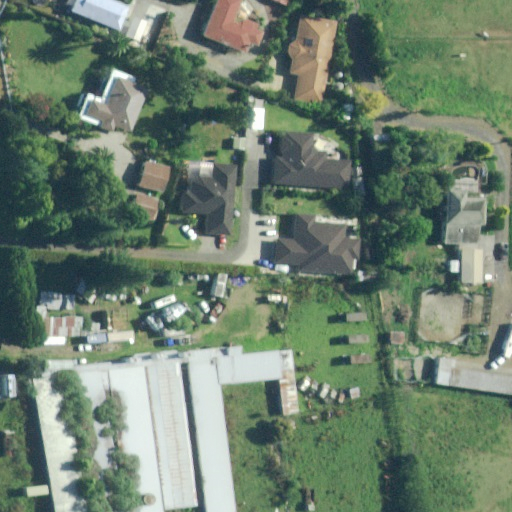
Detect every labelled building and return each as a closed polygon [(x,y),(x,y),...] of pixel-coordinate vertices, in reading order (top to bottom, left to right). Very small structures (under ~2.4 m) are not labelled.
[(114,29),(123,6),(123,5),(109,0),(69,0),(65,10),(81,16),(114,29)] [(211,0),(197,35),(241,53),(245,41),(253,44),(258,30),(252,28),(253,23),(238,17),(236,22),(229,19),(235,0),(211,0)] [(329,20),(302,15),(296,14),(293,39),(286,43),(286,49),(285,52),(289,58),(287,73),(295,74),(291,99),(320,104),(333,20),(329,20)] [(130,15),(122,35),(136,40),(144,21),(130,15)] [(123,131),(139,87),(127,82),(129,77),(105,68),(94,98),(80,93),(71,116),(92,124),(91,127),(105,132),(106,129),(107,125),(123,131)] [(301,116),(286,114),(284,123),(300,126),(301,116)] [(258,119),(238,118),(237,138),(257,140),(258,119)] [(308,144),(309,135),(309,132),(279,130),(279,134),(276,134),(275,151),(277,151),(277,156),(271,155),(269,181),(269,183),(289,184),(317,186),(344,187),(346,159),(345,159),(321,158),(322,150),(313,149),(308,144)] [(367,135),(370,159),(384,158),(381,133),(367,135)] [(227,145),(226,156),(235,157),(235,145),(227,145)] [(349,158),(351,175),(359,174),(357,157),(349,158)] [(148,189),(157,191),(164,167),(140,161),(134,185),(148,189)] [(227,222),(232,164),(206,162),(206,165),(205,176),(193,175),(186,181),(185,191),(182,191),(179,191),(177,212),(194,213),(199,214),(203,214),(202,231),(201,233),(226,235),(227,222)] [(351,177),(353,191),(362,189),(359,176),(351,177)] [(457,188),(455,188),(437,188),(437,223),(438,223),(438,243),(452,244),(452,249),(455,249),(455,259),(454,261),(446,261),(445,271),(455,271),(455,282),(457,282),(457,285),(461,285),(461,282),(476,283),(476,281),(476,261),(476,254),(476,249),(471,248),(472,234),(472,224),(475,224),(476,198),(473,198),(474,193),(469,193),(469,198),(456,198),(457,188)] [(153,198),(146,196),(131,193),(127,210),(126,215),(148,220),(148,219),(152,220),(155,207),(151,206),(153,198)] [(345,283),(347,243),(333,242),(333,232),(303,231),(303,222),(283,221),(282,246),(261,245),(260,272),(282,272),(281,280),(297,280),(297,281),(345,283)] [(365,246),(364,258),(378,259),(378,247),(365,246)] [(353,270),(352,280),(375,282),(376,271),(353,270)] [(212,272),(202,271),(201,279),(211,280),(212,272)] [(56,303),(57,296),(57,293),(35,291),(35,303),(36,303),(36,306),(40,306),(40,304),(56,305),(56,303)] [(80,316),(32,316),(31,336),(80,337),(80,316)] [(396,343),(398,343),(398,334),(385,333),(385,343),(396,343)] [(38,371),(35,372),(36,377),(22,378),(24,390),(27,389),(41,482),(45,511),(152,511),(137,366),(140,366),(155,509),(190,505),(175,363),(182,362),(198,511),(226,511),(213,384),(273,377),(278,415),(293,413),(286,350),(271,352),(271,349),(238,353),(232,354),(232,346),(173,353),(171,353),(172,357),(155,359),(154,353),(143,354),(144,359),(128,361),(128,357),(116,359),(117,363),(114,363),(109,364),(109,362),(97,363),(81,365),(68,366),(68,360),(39,361),(38,371)] [(430,383),(511,395),(511,377),(448,369),(449,359),(434,357),(430,383)]
